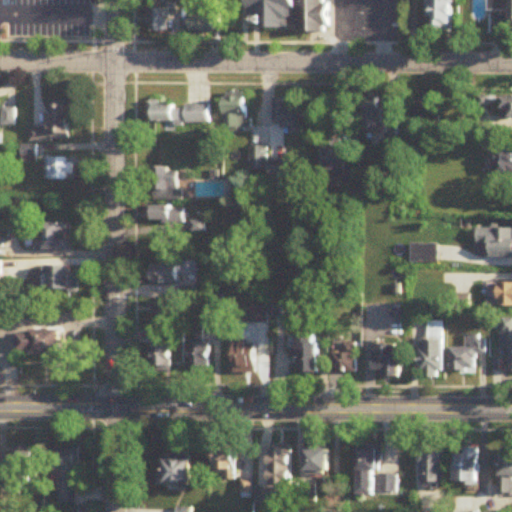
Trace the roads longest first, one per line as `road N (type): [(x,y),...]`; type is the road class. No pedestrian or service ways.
road 1 (residential): [(511,64),(0,56)]
road 2 (residential): [(110,0),(112,511)]
road 3 (tertiary): [(0,408),(511,409)]
